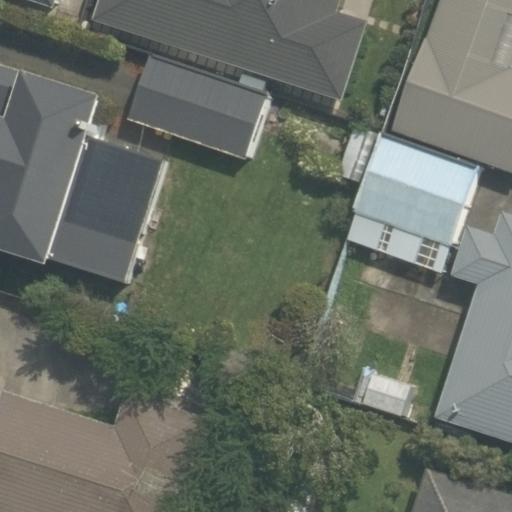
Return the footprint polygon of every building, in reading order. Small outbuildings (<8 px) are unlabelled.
[(18,0),(62,14),(66,0),(18,0)] [(258,23),(210,5),(198,42),(246,59),(258,23)] [(403,132),(511,169),(511,70),(433,43),(403,132)] [(64,266),(134,287),(173,163),(103,141),(115,100),(0,64),(0,139),(5,141),(0,156),(0,250),(63,270),(64,266)] [(138,124),(251,162),(272,102),(157,64),(138,124)] [(457,245),(483,172),(386,138),(360,211),(457,245)] [(442,420),(511,444),(511,216),(510,216),(502,238),(477,229),(459,279),(488,290),(442,420)] [(0,511),(190,511),(218,424),(134,397),(124,427),(0,388),(0,511)] [(511,511),(511,497),(436,472),(422,511),(511,511)] [(287,511),(290,506),(263,496),(257,511),(287,511)]
